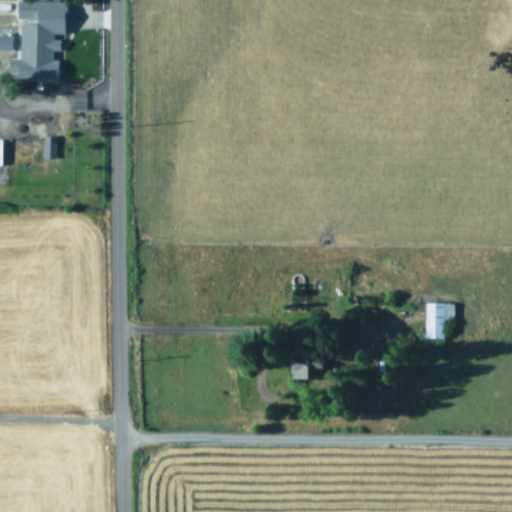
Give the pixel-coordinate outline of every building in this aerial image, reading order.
[(63,0),(14,0),(14,18),(18,18),(16,77),(55,78),(56,57),(51,57),(51,48),(58,48),(58,33),(63,33),(63,0)] [(0,47),(10,47),(10,32),(0,32),(0,47)] [(53,133),(42,133),(43,155),(54,155),(53,133)] [(453,300),(424,299),(423,335),(442,336),(443,320),(452,321),(453,300)] [(308,375),(308,366),(318,365),(317,351),(301,352),(301,347),(294,347),(295,358),(288,358),(289,376),(308,375)]
